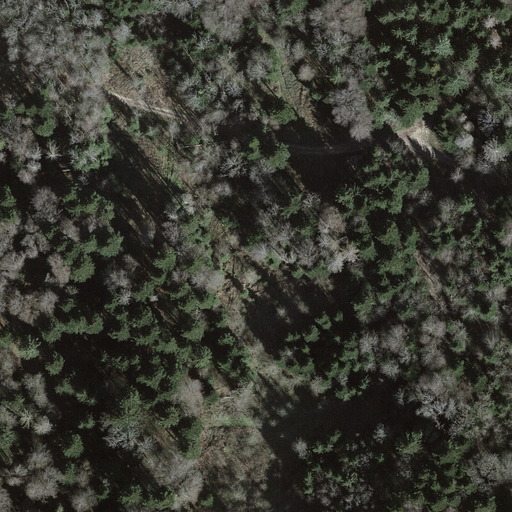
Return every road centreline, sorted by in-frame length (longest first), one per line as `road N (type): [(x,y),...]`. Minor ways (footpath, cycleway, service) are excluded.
road 1 (track): [(0,61),(268,140),(324,148),(413,142),(511,173)]
road 2 (track): [(413,142),(511,34)]
